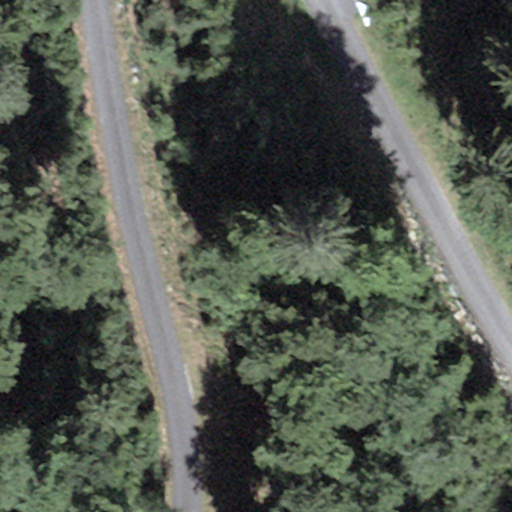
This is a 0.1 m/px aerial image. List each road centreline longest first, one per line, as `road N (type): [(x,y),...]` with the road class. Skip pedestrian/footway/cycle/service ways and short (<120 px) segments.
road 1 (unclassified): [(185,511),(181,402),(157,325),(94,0)]
road 2 (unclassified): [(319,0),(511,343)]
